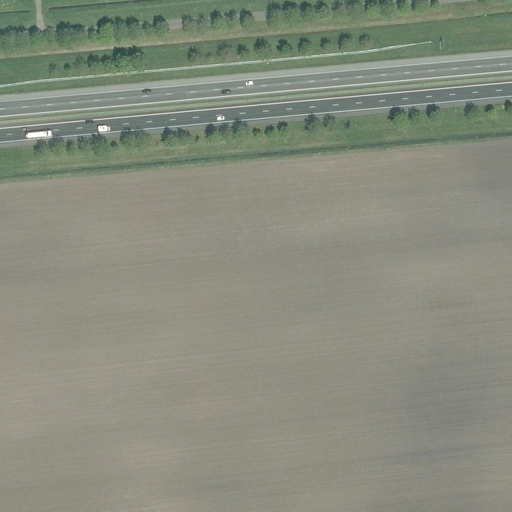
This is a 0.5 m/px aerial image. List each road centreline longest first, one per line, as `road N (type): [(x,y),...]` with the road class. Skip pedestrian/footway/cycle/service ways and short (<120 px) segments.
road 1 (motorway): [(0,137),(511,88)]
road 2 (motorway): [(511,63),(0,109)]
road 3 (unclassified): [(0,37),(413,0)]
